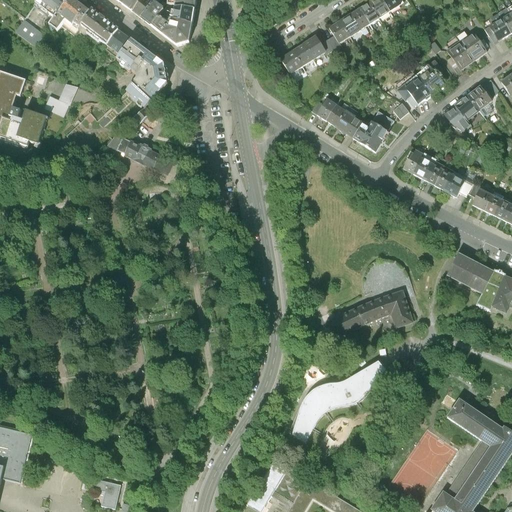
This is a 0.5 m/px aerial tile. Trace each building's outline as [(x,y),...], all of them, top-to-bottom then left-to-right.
[(40,0),(40,1),(36,5),(56,20),(70,0),(40,0)] [(76,0),(70,0),(56,20),(50,28),(57,33),(66,22),(74,28),(75,25),(80,29),(81,27),(92,12),(76,0)] [(114,0),(120,4),(132,13),(141,0),(114,0)] [(140,18),(142,20),(156,0),(150,0),(150,1),(149,0),(141,0),(132,13),(134,14),(140,18)] [(156,0),(142,20),(150,26),(151,27),(158,18),(163,11),(168,6),(168,5),(168,4),(163,0),(156,0)] [(196,0),(167,0),(168,4),(168,5),(175,6),(175,4),(178,4),(177,11),(195,12),(196,2),(196,0)] [(387,0),(381,0),(375,4),(385,20),(396,13),(387,0)] [(402,0),(387,0),(396,13),(406,6),(402,0)] [(375,4),(365,11),(375,27),(385,20),(375,4)] [(195,12),(177,11),(175,18),(173,18),(173,15),(165,13),(164,20),(169,22),(192,27),(193,21),(195,12)] [(365,11),(354,18),(364,33),(375,27),(365,11)] [(102,19),(92,12),(81,27),(107,46),(118,31),(102,19)] [(511,14),(503,19),(511,33),(511,14)] [(158,18),(151,27),(177,47),(183,46),(189,44),(192,30),(192,27),(169,22),(167,24),(158,18)] [(354,18),(344,24),(354,40),(364,33),(354,18)] [(511,33),(503,19),(495,24),(504,39),(511,34),(511,33)] [(344,24),(333,31),(343,47),(354,40),(344,24)] [(495,24),(486,29),(495,44),(504,39),(495,24)] [(126,38),(118,31),(107,46),(108,48),(106,51),(116,59),(119,55),(120,56),(131,41),(126,38)] [(479,63),(490,55),(477,38),(466,46),(479,63)] [(320,39),(308,46),(318,62),(330,55),(320,39)] [(165,75),(164,65),(131,41),(120,56),(116,61),(135,75),(137,80),(138,85),(133,90),(131,88),(127,93),(145,109),(167,85),(165,75)] [(308,46),(296,53),(306,70),(318,62),(308,46)] [(467,72),(479,63),(466,46),(454,55),(467,72)] [(296,53),(285,60),(295,77),(306,70),(296,53)] [(435,72),(423,82),(435,98),(447,88),(435,72)] [(16,95),(19,96),(24,82),(0,73),(0,138),(27,148),(29,142),(40,146),(50,118),(24,109),(20,120),(18,119),(21,111),(12,108),(16,95)] [(511,76),(501,83),(511,98),(511,76)] [(423,82),(410,92),(422,109),(435,98),(423,82)] [(62,95),(59,101),(71,106),(74,100),(79,88),(67,85),(62,95)] [(468,99),(478,110),(480,113),(493,102),(482,88),(468,99)] [(65,119),(71,106),(59,101),(50,97),(45,110),(65,119)] [(456,109),(465,120),(478,110),(468,99),(456,109)] [(317,116),(328,123),(337,108),(327,101),(317,116)] [(394,109),(399,119),(409,114),(405,104),(394,109)] [(328,123),(339,130),(348,115),(337,108),(328,123)] [(130,123),(136,129),(151,115),(145,109),(130,123)] [(465,120),(456,109),(444,118),(454,129),(465,120)] [(394,122),(378,112),(368,127),(363,123),(354,138),(376,152),(394,122)] [(339,130),(354,138),(363,123),(348,115),(339,130)] [(131,142),(117,136),(108,147),(111,148),(124,155),(124,156),(133,160),(132,161),(138,164),(143,166),(144,166),(153,170),(154,169),(168,176),(174,163),(160,156),(161,155),(151,150),(152,149),(146,146),(141,144),(140,145),(131,141),(131,142)] [(412,152),(401,171),(411,176),(421,156),(412,152)] [(411,176),(421,181),(431,162),(421,156),(411,176)] [(441,167),(431,162),(421,181),(432,186),(441,167)] [(451,172),(441,167),(432,186),(441,191),(451,172)] [(463,178),(451,172),(441,191),(454,198),(457,191),(463,178)] [(473,183),(463,178),(457,191),(467,196),(473,183)] [(482,186),(474,202),(485,208),(493,192),(482,186)] [(493,192),(485,208),(495,213),(503,197),(493,192)] [(511,201),(503,197),(495,213),(505,218),(511,204),(511,201)] [(488,313),(495,296),(511,304),(511,280),(503,277),(492,271),(457,253),(446,277),(481,294),(476,306),(488,313)] [(333,340),(391,316),(396,329),(415,323),(412,317),(406,298),(403,290),(368,303),(324,321),(333,340)] [(303,401),(289,434),(306,444),(313,431),(316,425),(324,415),(326,414),(331,411),(341,408),(348,408),(356,405),(358,404),(365,399),(373,390),(384,376),(383,375),(386,370),(379,362),(349,380),(339,384),(330,384),(319,388),(311,393),(303,401)] [(473,511),(511,455),(511,430),(511,431),(503,425),(501,428),(460,401),(466,392),(453,383),(438,406),(450,414),(447,419),(481,442),(446,494),(442,492),(430,510),(432,511),(431,511),(473,511)] [(0,511),(0,494),(3,481),(22,485),(29,453),(33,437),(0,429),(0,511)] [(271,498),(289,470),(289,469),(275,461),(262,484),(267,486),(257,503),(251,500),(247,507),(255,511),(263,511),(265,509),(268,504),(271,498)] [(358,511),(308,481),(308,482),(303,479),(306,475),(296,469),(293,473),(289,470),(271,498),(277,502),(288,508),(291,510),(289,511),(358,511)] [(121,487),(97,481),(95,492),(105,494),(101,508),(116,511),(121,487)]
